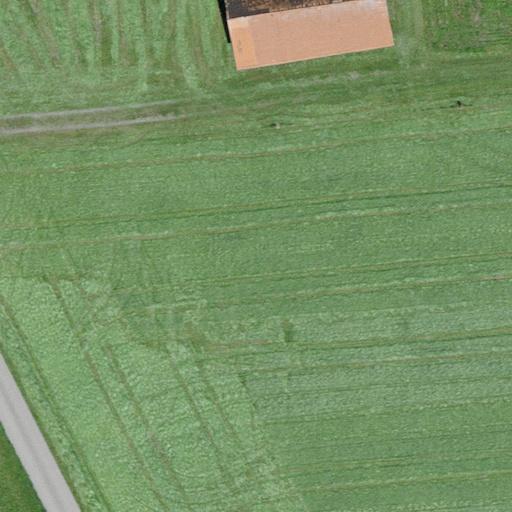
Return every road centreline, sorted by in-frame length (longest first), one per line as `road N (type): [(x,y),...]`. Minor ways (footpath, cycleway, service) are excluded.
road 1 (track): [(511,78),(0,127)]
road 2 (track): [(0,378),(71,511)]
